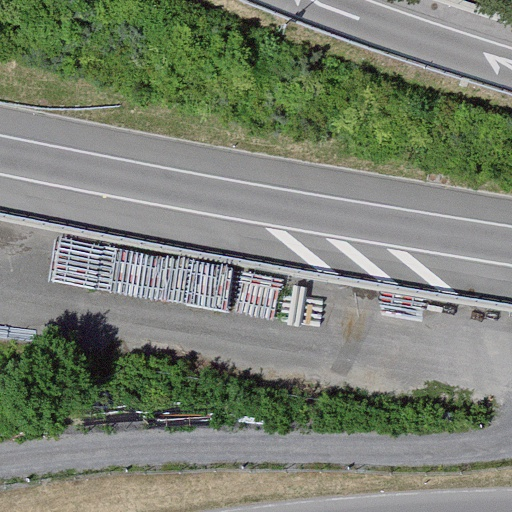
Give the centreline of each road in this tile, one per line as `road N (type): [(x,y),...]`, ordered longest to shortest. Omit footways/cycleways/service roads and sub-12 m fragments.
road 1 (motorway): [(511,247),(213,204),(0,161)]
road 2 (motorway): [(511,59),(319,0)]
